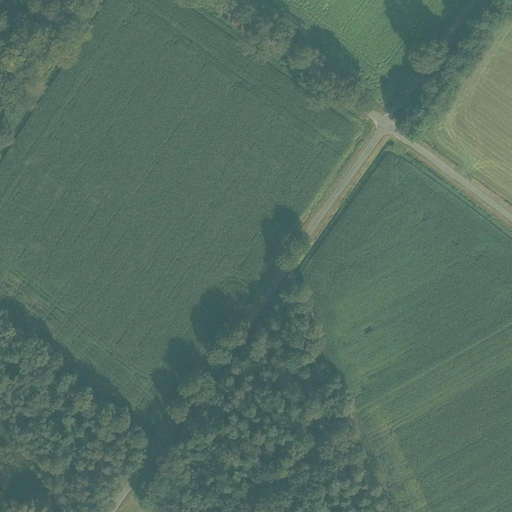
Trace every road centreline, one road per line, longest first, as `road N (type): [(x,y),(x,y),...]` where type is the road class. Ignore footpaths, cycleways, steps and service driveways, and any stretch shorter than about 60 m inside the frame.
road 1 (unclassified): [(385,125),(109,511)]
road 2 (unclassified): [(385,125),(217,0)]
road 3 (unclassified): [(511,218),(385,125)]
road 4 (unclassified): [(385,125),(474,0)]
